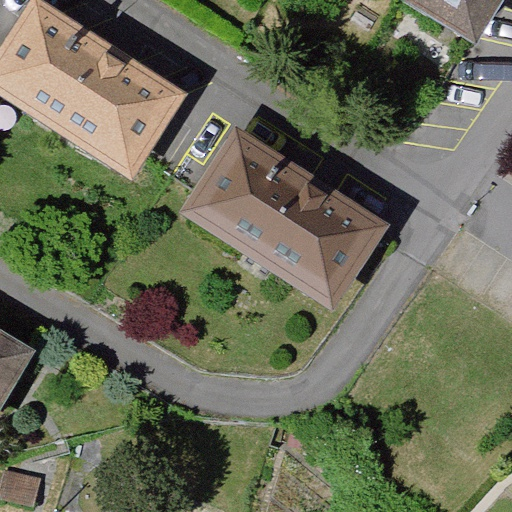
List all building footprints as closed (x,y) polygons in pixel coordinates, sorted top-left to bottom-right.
[(407,0),(481,44),(508,0),(407,0)] [(46,1),(0,72),(0,95),(144,187),(200,99),(46,1)] [(250,136),(194,222),(348,322),(404,236),(250,136)] [(0,330),(0,440),(48,359),(0,330)] [(10,477),(3,506),(30,511),(41,511),(48,486),(10,477)]
